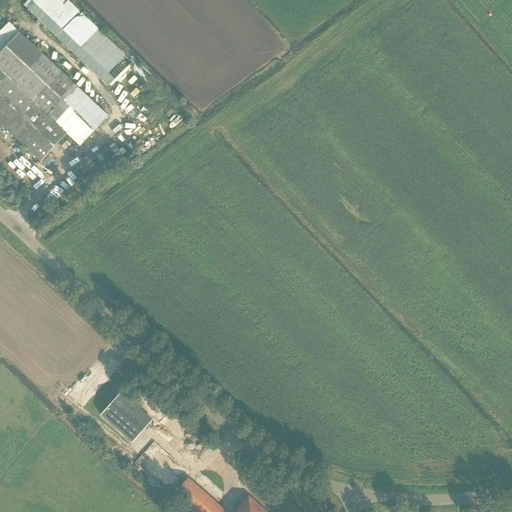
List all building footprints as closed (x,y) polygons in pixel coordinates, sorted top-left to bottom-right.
[(134,62),(66,0),(29,0),(28,2),(114,83),(134,62)] [(107,117),(19,34),(0,54),(0,124),(20,144),(1,165),(18,182),(38,161),(40,162),(66,134),(79,146),(107,117)] [(129,86),(137,79),(131,73),(124,80),(129,86)] [(85,88),(89,84),(77,74),(73,79),(85,88)] [(115,95),(120,87),(113,83),(108,91),(115,95)] [(12,149),(16,145),(9,139),(6,144),(12,149)] [(60,148),(66,157),(71,153),(64,144),(60,148)] [(53,160),(62,165),(65,159),(56,154),(53,160)] [(52,168),(55,162),(48,159),(45,164),(52,168)] [(151,421),(121,395),(101,417),(131,444),(151,421)] [(172,434),(176,429),(165,420),(161,425),(172,434)] [(172,433),(176,439),(186,432),(182,426),(172,433)] [(225,511),(188,479),(173,495),(188,508),(184,511),(265,511),(248,497),(236,511),(237,511),(236,511),(225,511)]
